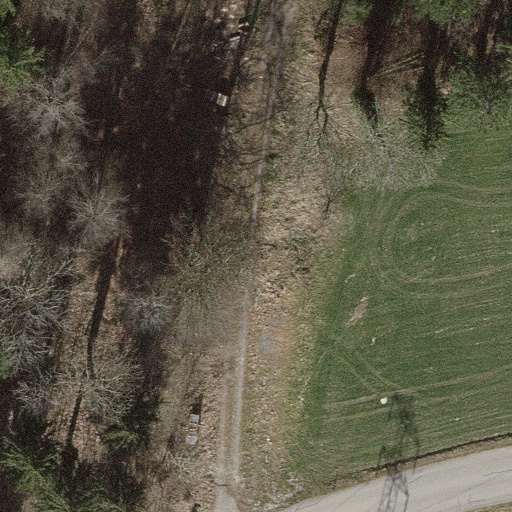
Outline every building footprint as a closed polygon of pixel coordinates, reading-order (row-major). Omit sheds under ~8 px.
[(364,91),(283,81),(274,154),(323,160),(355,164),(364,91)] [(341,213),(355,164),(323,160),(310,209),(341,213)] [(313,242),(267,239),(250,482),(296,485),(313,242)] [(195,416),(211,417),(216,329),(174,326),(169,415),(195,416)] [(206,503),(211,417),(195,416),(190,502),(206,503)]
